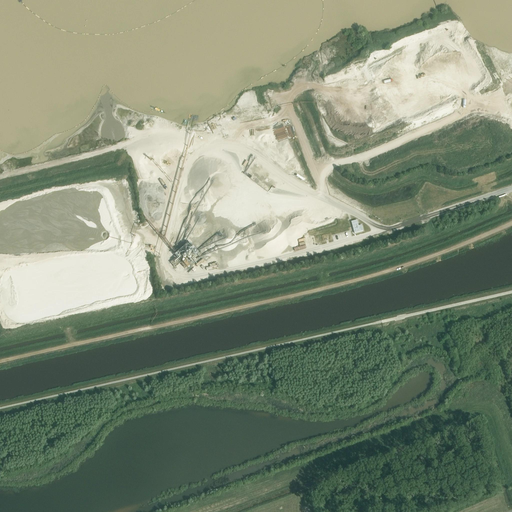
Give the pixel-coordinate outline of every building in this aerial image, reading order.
[(360,231),(357,220),(351,222),(354,233),(360,231)] [(220,222),(213,227),(216,230),(222,225),(220,222)] [(299,238),(301,245),(295,246),(295,250),(307,248),(305,237),(299,238)] [(206,258),(212,253),(209,250),(203,255),(206,258)] [(196,262),(199,265),(205,260),(202,257),(196,262)] [(179,272),(183,270),(182,268),(184,267),(181,262),(175,264),(179,272)] [(202,272),(207,268),(203,263),(198,267),(202,272)]
